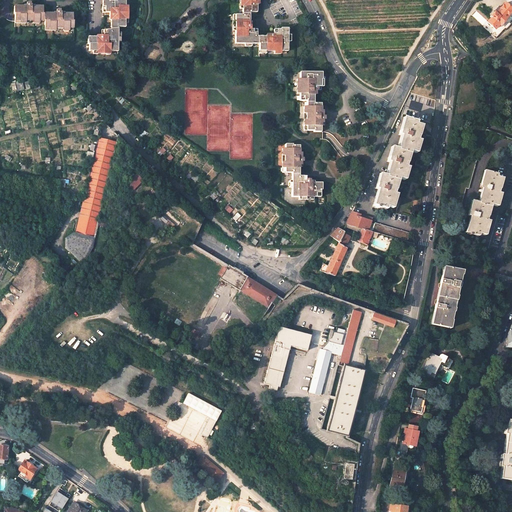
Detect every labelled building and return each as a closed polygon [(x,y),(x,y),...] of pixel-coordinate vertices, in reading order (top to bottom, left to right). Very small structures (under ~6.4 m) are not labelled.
[(113,24),(106,24),(106,31),(104,31),(102,31),(102,34),(98,34),(94,35),(90,35),(90,43),(92,43),(92,50),(96,50),(113,49),(121,49),(120,40),(120,30),(120,25),(128,25),(128,21),(127,4),(126,0),(104,0),(104,1),(104,4),(107,4),(107,10),(111,10),(111,12),(113,12),(113,16),(113,24)] [(253,26),(253,23),(251,23),(251,19),(251,10),(258,10),(258,1),(257,0),(244,0),(245,5),(245,11),(237,11),(238,28),(238,40),(246,40),(253,40),(261,40),(262,47),(268,47),(275,47),(282,47),(290,47),(290,38),(290,31),(289,25),(282,24),(282,26),(279,26),(279,30),(275,30),(275,31),(271,31),(271,34),(267,34),(259,34),(259,29),(255,29),(255,26),(253,26)] [(487,22),(494,28),(500,22),(501,23),(508,16),(508,15),(511,10),(511,5),(506,1),(501,7),(499,6),(490,16),(491,17),(487,22)] [(72,13),(64,13),(60,13),(60,11),(60,9),(58,9),(56,9),(56,15),(52,15),(52,13),(42,13),(42,7),(34,7),(30,7),(30,5),(30,3),(28,3),(26,3),(26,9),(22,8),(22,7),(13,6),(13,13),(14,13),(14,20),(25,20),(33,21),(39,21),(43,21),(43,27),(55,27),(62,28),(68,28),(73,28),(73,20),(72,20),(72,13)] [(511,10),(508,15),(508,16),(501,23),(500,22),(494,28),(491,32),(496,37),(505,26),(507,28),(511,21),(511,10)] [(308,103),(308,108),(307,132),(313,133),(313,134),(320,134),(321,122),(324,122),(324,120),(324,118),(322,118),(322,116),(321,116),(321,113),(320,105),(314,105),(314,97),(314,94),(316,94),(316,93),(317,93),(318,85),(321,85),(321,82),(322,82),(323,75),(301,75),(301,81),(301,96),(300,103),(308,103)] [(404,106),(402,113),(430,122),(436,100),(409,91),(402,105),(404,106)] [(400,133),(402,134),(404,135),(399,148),(394,146),(391,157),(389,157),(388,159),(388,161),(391,162),(388,175),(382,173),(379,184),(377,183),(377,185),(376,188),(380,189),(375,204),(377,205),(376,206),(379,207),(379,206),(387,208),(388,206),(391,207),(396,189),(393,189),(396,179),(399,180),(399,177),(403,178),(407,162),(405,162),(408,152),(410,153),(411,151),(414,152),(419,135),(417,135),(420,124),(417,123),(418,121),(406,117),(402,130),(401,130),(400,132),(400,133)] [(98,138),(86,189),(75,233),(95,237),(118,136),(111,135),(110,140),(98,138)] [(300,158),(300,155),(300,147),(293,147),(293,145),(285,145),(285,150),(285,174),(292,174),(292,182),(292,189),(294,189),(293,191),(292,191),(292,198),(299,198),(299,201),(313,201),(313,198),(320,198),(320,191),(322,191),(322,185),(315,185),(311,185),(311,183),(310,183),(310,182),(304,181),(304,178),(300,178),(300,168),(300,163),(303,163),(303,162),(303,160),(302,159),(302,158),(300,158)] [(457,186),(449,211),(456,213),(464,188),(466,189),(474,161),(467,159),(459,187),(457,186)] [(497,194),(498,190),(496,190),(499,179),(495,178),(496,176),(483,172),(479,185),(478,188),(481,189),(477,203),(470,201),(467,211),(466,211),(465,216),(469,217),(464,233),(467,234),(467,235),(469,236),(469,235),(478,237),(478,234),(482,235),(486,221),(485,220),(486,218),(485,217),(487,208),(489,209),(490,206),(494,207),(498,194),(497,194)] [(143,180),(136,173),(126,184),(133,190),(143,180)] [(132,202),(125,206),(128,212),(135,209),(132,202)] [(346,223),(362,228),(372,231),(373,229),(409,240),(411,233),(374,222),(374,223),(370,223),(372,218),(351,212),(349,217),(346,223)] [(163,215),(160,218),(171,227),(173,224),(163,215)] [(496,251),(505,220),(497,217),(488,249),(496,251)] [(350,236),(344,233),(344,232),(337,227),(333,232),(330,236),(339,242),(327,265),(323,263),(320,270),(334,275),(348,246),(346,244),(350,236)] [(357,240),(366,245),(372,231),(362,228),(357,240)] [(81,263),(94,247),(95,237),(75,233),(66,238),(65,248),(81,263)] [(459,251),(459,249),(447,246),(445,252),(457,256),(458,254),(459,255),(460,251),(459,251)] [(226,269),(222,267),(217,275),(221,277),(219,279),(227,284),(235,270),(227,266),(226,269)] [(460,269),(446,266),(444,275),(442,275),(440,283),(434,307),(433,312),(435,312),(433,324),(446,327),(460,269)] [(463,270),(460,269),(446,327),(449,328),(463,270)] [(237,272),(235,270),(227,284),(229,285),(231,286),(239,273),(237,272)] [(276,295),(239,273),(231,286),(268,309),(276,295)] [(347,364),(360,312),(352,309),(347,331),(345,335),(343,335),(344,330),(336,328),(335,331),(330,329),(329,336),(328,340),(329,341),(323,347),(323,350),(320,349),(309,391),(320,394),(330,352),(340,355),(339,361),(344,363),(347,364)] [(395,320),(374,313),(372,319),(393,327),(395,320)] [(311,335),(278,326),(264,383),(269,385),(269,388),(276,390),(277,386),(279,387),(290,346),(307,350),(311,335)] [(199,332),(192,329),(190,335),(196,338),(199,332)] [(434,374),(441,359),(431,353),(422,370),(429,374),(431,372),(434,374)] [(364,370),(343,365),(343,366),(326,430),(347,436),(364,370)] [(410,409),(421,411),(425,390),(412,387),(410,396),(414,397),(413,402),(411,402),(410,409)] [(207,438),(221,411),(187,394),(182,404),(209,418),(204,429),(205,430),(202,435),(207,438)] [(500,477),(511,478),(511,410),(509,418),(507,418),(504,431),(506,432),(503,453),(501,453),(499,465),(502,465),(500,477)] [(406,428),(402,446),(407,447),(408,444),(415,445),(418,431),(416,431),(408,429),(406,428)] [(202,457),(200,460),(197,463),(194,467),(198,470),(201,466),(217,480),(223,473),(216,467),(215,468),(202,457)] [(27,481),(35,468),(23,460),(17,469),(20,471),(18,475),(27,481)] [(355,464),(346,463),(345,479),(353,480),(355,464)] [(394,469),(390,488),(400,491),(405,472),(394,469)] [(57,491),(68,498),(70,494),(59,487),(57,491)] [(68,498),(57,491),(50,502),(61,509),(68,498)] [(58,511),(61,509),(50,502),(48,505),(58,511)] [(85,511),(86,511),(74,503),(67,511),(85,511)]
